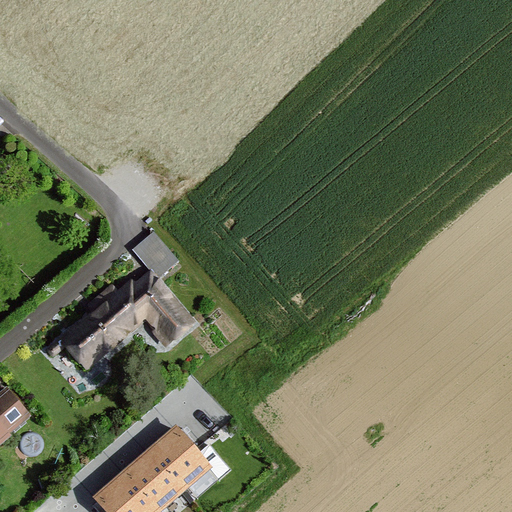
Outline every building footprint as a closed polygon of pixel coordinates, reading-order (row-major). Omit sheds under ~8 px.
[(159,282),(179,264),(155,235),(145,244),(134,253),(159,282)] [(96,316),(51,353),(54,358),(66,348),(70,356),(81,368),(87,371),(102,357),(110,356),(126,342),(128,336),(145,323),(164,344),(178,344),(189,334),(193,325),(151,276),(138,287),(133,283),(118,296),(113,290),(91,309),(96,316)] [(0,443),(9,435),(8,434),(29,415),(5,389),(0,393),(0,443)] [(168,422),(142,444),(177,486),(204,464),(168,422)] [(142,444),(116,466),(152,508),(177,486),(142,444)] [(116,466),(90,488),(110,511),(147,511),(152,508),(116,466)]
